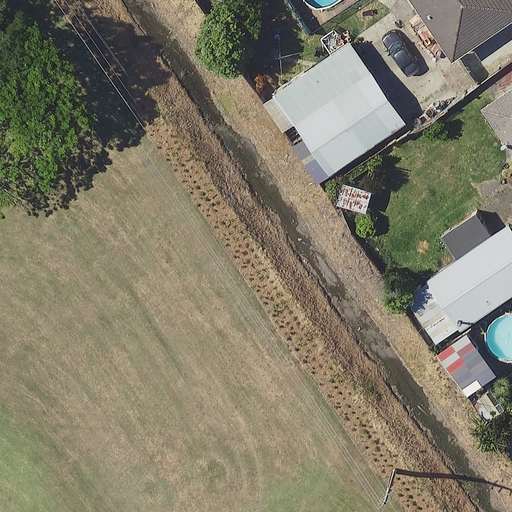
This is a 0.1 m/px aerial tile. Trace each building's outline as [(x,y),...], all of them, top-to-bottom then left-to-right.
[(511,4),(511,0),(412,0),(444,49),(511,4)] [(295,39),(262,24),(248,55),(281,70),(295,39)] [(387,101),(427,74),(403,39),(363,65),(343,35),(269,84),(321,164),(396,114),(387,101)] [(511,68),(474,94),(511,150),(511,68)] [(511,277),(511,232),(499,213),(408,274),(401,263),(383,275),(424,337),(511,277)]
